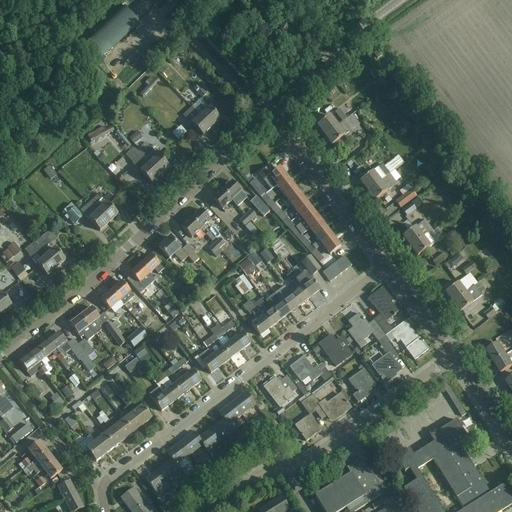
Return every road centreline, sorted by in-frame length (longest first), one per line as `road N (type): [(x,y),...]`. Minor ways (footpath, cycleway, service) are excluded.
road 1 (residential): [(0,360),(115,264),(265,120)]
road 2 (residential): [(382,270),(101,486)]
road 3 (residential): [(283,469),(450,354)]
road 4 (residential): [(382,270),(265,120)]
road 5 (unclassified): [(265,120),(399,0)]
road 6 (residential): [(101,486),(93,486),(0,364)]
